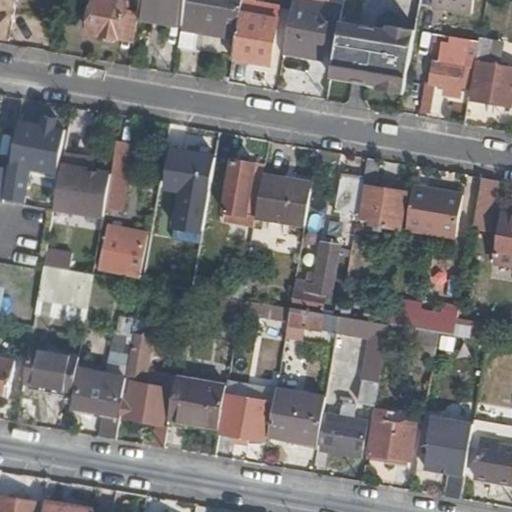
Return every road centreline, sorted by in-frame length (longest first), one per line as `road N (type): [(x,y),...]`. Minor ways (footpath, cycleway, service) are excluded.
road 1 (residential): [(511,159),(0,70)]
road 2 (residential): [(0,445),(382,511)]
